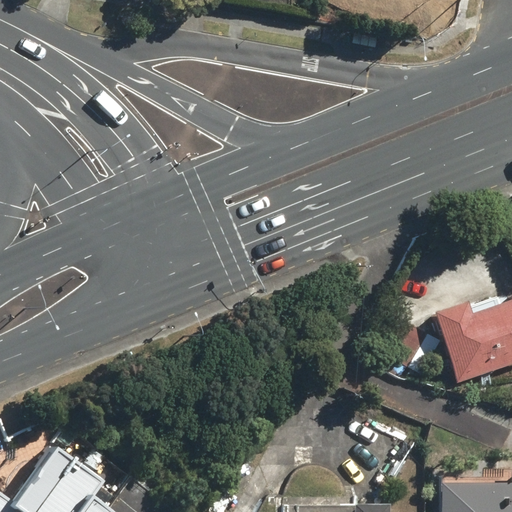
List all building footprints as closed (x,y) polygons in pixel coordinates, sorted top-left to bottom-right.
[(374,50),(376,37),(347,32),(345,45),(374,50)] [(458,297),(425,308),(448,380),(511,359),(511,291),(461,308),(458,297)] [(418,331),(384,314),(368,345),(402,363),(418,331)] [(385,365),(369,398),(426,426),(442,392),(385,365)] [(10,492),(0,484),(0,511),(113,511),(81,490),(93,474),(46,441),(10,492)] [(511,511),(511,467),(484,467),(484,475),(435,475),(434,511),(511,511)] [(384,511),(385,502),(376,502),(377,482),(354,482),(354,502),(349,502),(349,511),(305,511),(304,511),(384,511)]
